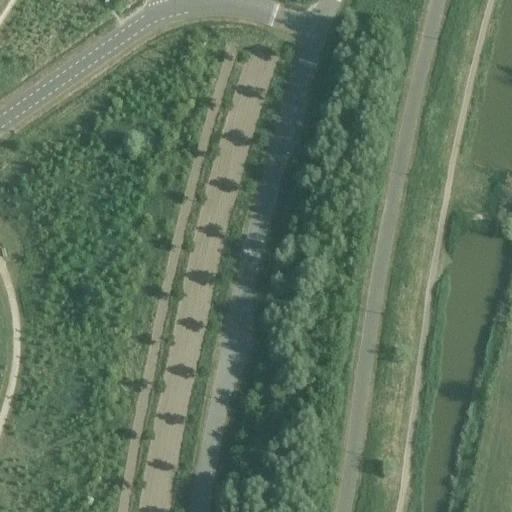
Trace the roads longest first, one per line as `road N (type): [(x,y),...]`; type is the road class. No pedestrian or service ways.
road 1 (unknown): [(485,0),(449,157),(396,511)]
road 2 (unclassified): [(316,32),(242,302),(198,511)]
road 3 (unclassified): [(316,32),(209,1),(161,11),(0,120)]
